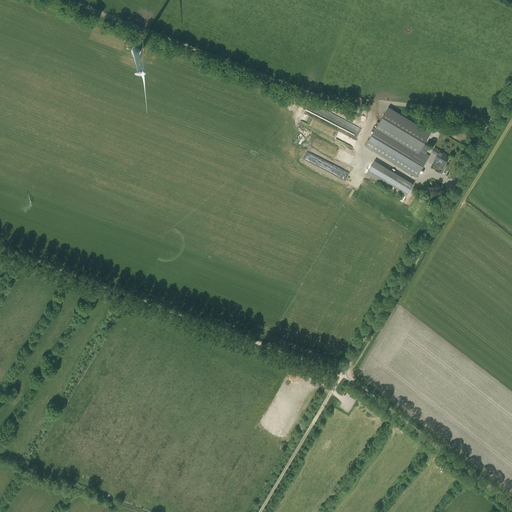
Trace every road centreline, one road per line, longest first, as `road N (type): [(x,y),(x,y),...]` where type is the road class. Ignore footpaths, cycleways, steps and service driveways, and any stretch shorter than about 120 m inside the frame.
road 1 (unclassified): [(511,506),(341,374),(511,97)]
road 2 (track): [(0,248),(341,374),(260,511)]
